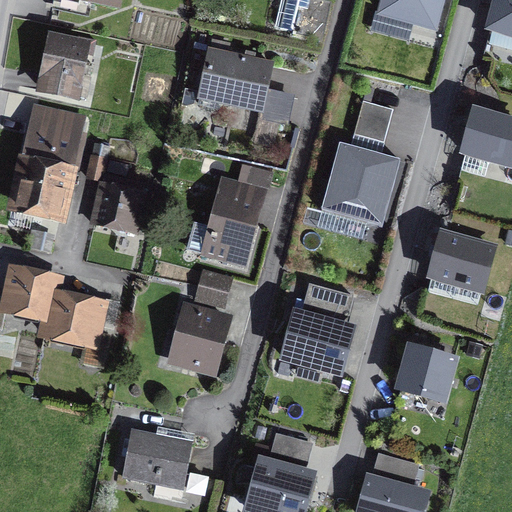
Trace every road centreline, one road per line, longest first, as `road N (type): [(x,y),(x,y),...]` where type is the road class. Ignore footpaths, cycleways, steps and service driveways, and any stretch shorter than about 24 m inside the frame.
road 1 (residential): [(333,496),(470,0)]
road 2 (residential): [(212,476),(342,0)]
